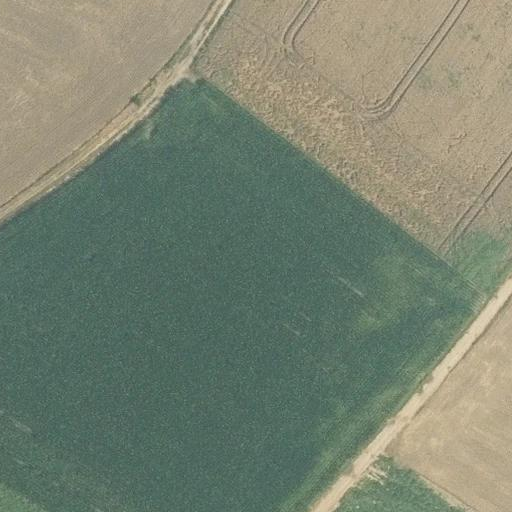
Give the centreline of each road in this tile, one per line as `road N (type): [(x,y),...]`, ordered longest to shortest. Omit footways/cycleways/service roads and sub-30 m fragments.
road 1 (track): [(0,215),(143,97),(221,0)]
road 2 (track): [(511,274),(319,511)]
